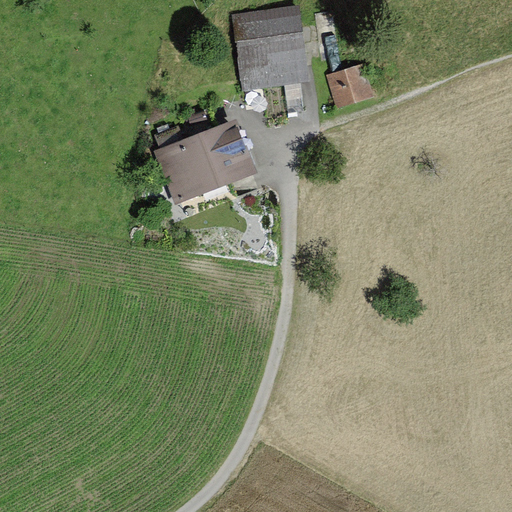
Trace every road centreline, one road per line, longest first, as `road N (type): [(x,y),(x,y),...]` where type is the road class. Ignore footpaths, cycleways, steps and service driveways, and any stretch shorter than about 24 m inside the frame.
road 1 (unclassified): [(284,145),(281,342),(241,443),(185,511)]
road 2 (track): [(511,53),(284,145)]
